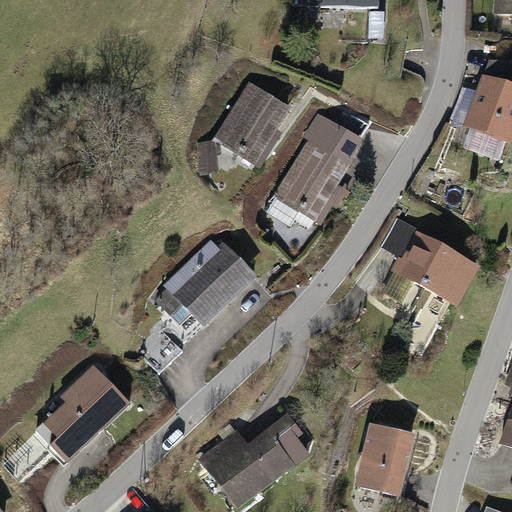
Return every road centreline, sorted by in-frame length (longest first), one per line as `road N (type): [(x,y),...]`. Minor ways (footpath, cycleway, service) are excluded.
road 1 (residential): [(87,511),(298,317),(343,264),(434,117),(449,74),(455,0)]
road 2 (residential): [(446,511),(511,309)]
